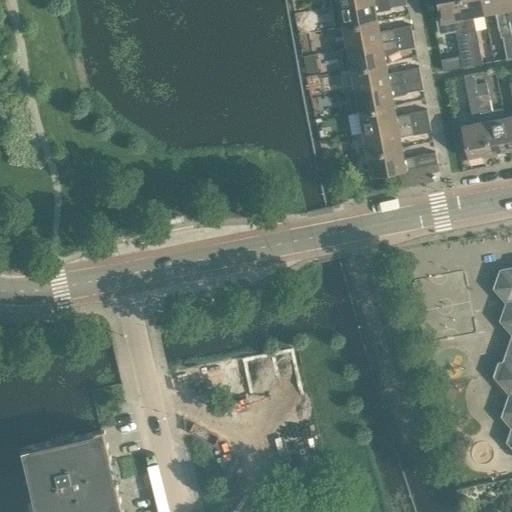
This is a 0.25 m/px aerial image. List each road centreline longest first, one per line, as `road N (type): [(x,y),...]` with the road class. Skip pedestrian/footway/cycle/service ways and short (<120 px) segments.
road 1 (tertiary): [(123,272),(511,194)]
road 2 (residential): [(178,511),(123,272)]
road 3 (tertiary): [(0,284),(52,286),(123,272)]
